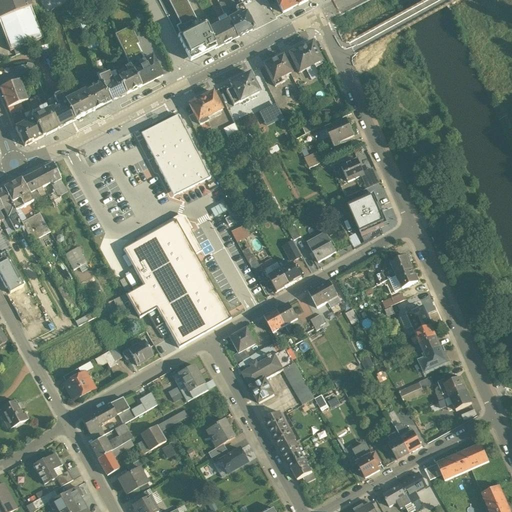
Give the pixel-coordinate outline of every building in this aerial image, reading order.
[(0,0),(0,26),(10,52),(43,40),(27,0),(0,0)] [(176,27),(180,37),(199,28),(185,0),(169,0),(182,25),(176,27)] [(274,0),(282,15),(297,7),(298,8),(307,3),(306,2),(310,0),(274,0)] [(233,19),(226,4),(219,4),(224,17),(227,21),(233,19)] [(233,19),(227,21),(236,39),(252,32),(253,28),(242,6),(235,9),(239,16),(233,19)] [(227,21),(224,17),(218,20),(221,25),(208,31),(217,50),(236,39),(227,21)] [(205,25),(199,28),(180,37),(177,38),(189,62),(214,50),(215,51),(217,50),(208,31),(205,25)] [(130,67),(141,62),(133,47),(139,44),(131,28),(115,36),(130,67)] [(303,47),(304,48),(296,52),(296,51),(295,51),(290,54),(289,54),(290,55),(289,56),(298,74),(313,67),(315,70),(321,67),(319,63),(321,63),(311,44),(310,45),(310,44),(309,44),(303,47),(304,47),(303,47)] [(49,50),(39,54),(42,60),(51,57),(49,50)] [(141,62),(130,67),(140,88),(162,77),(152,57),(141,62)] [(290,74),(282,58),(264,67),(272,83),(273,83),(275,88),(282,84),(284,82),(282,78),(290,74)] [(130,67),(127,61),(122,64),(125,70),(130,67)] [(23,66),(18,67),(14,69),(19,81),(20,81),(36,74),(33,65),(30,64),(27,64),(26,66),(25,66),(23,66)] [(127,74),(121,78),(119,74),(117,75),(118,79),(126,95),(140,88),(130,67),(125,70),(127,74)] [(108,74),(98,79),(100,83),(111,103),(126,95),(118,79),(112,82),(108,74)] [(249,74),(230,85),(232,89),(239,103),(259,93),(249,74)] [(87,85),(83,77),(79,79),(81,88),(85,86),(87,85)] [(19,81),(0,88),(0,89),(8,109),(20,105),(27,102),(20,81),(19,81)] [(100,83),(87,91),(85,86),(81,88),(84,92),(94,112),(111,103),(100,83)] [(239,103),(232,89),(226,91),(234,106),(239,103)] [(94,112),(84,92),(64,102),(75,122),(94,112)] [(213,93),(189,106),(193,115),(200,127),(208,122),(207,119),(222,111),(213,93)] [(61,94),(53,97),(54,99),(46,103),(48,106),(49,111),(59,130),(75,122),(64,102),(61,96),(61,94)] [(20,105),(8,109),(10,116),(22,110),(20,105)] [(48,106),(31,115),(33,120),(42,138),(59,130),(49,111),(48,106)] [(200,127),(193,115),(188,117),(199,138),(204,136),(200,127)] [(141,135),(173,198),(210,179),(178,116),(141,135)] [(27,120),(21,123),(22,125),(15,129),(24,147),(42,138),(33,120),(28,123),(27,120)] [(347,121),(332,127),(339,144),(354,138),(347,121)] [(305,136),(317,130),(313,122),(301,129),(305,136)] [(332,147),(339,144),(332,127),(325,131),(332,147)] [(309,169),(319,164),(315,154),(304,159),(307,165),(309,169)] [(346,167),(351,165),(350,162),(337,168),(341,178),(345,176),(342,169),(347,167),(346,167)] [(352,165),(352,164),(351,165),(346,167),(347,167),(342,169),(345,176),(348,184),(365,177),(358,162),(352,165)] [(51,165),(21,181),(29,195),(32,194),(36,201),(41,199),(37,191),(51,184),(55,190),(53,191),(54,194),(57,193),(60,198),(68,194),(64,187),(51,165)] [(21,181),(3,190),(15,211),(15,212),(19,210),(33,203),(29,195),(21,181)] [(15,211),(3,190),(0,192),(0,205),(3,210),(7,208),(10,214),(11,213),(15,211)] [(374,194),(348,206),(362,237),(388,225),(374,194)] [(337,196),(327,202),(330,206),(340,202),(337,196)] [(23,214),(22,214),(19,210),(15,212),(25,231),(26,232),(31,229),(26,221),(23,214)] [(15,211),(11,213),(15,222),(13,223),(20,235),(25,231),(15,212),(15,211)] [(39,214),(26,221),(31,229),(26,232),(32,242),(37,252),(43,249),(38,239),(49,233),(39,214)] [(179,218),(136,242),(137,245),(176,223),(195,256),(202,252),(191,233),(193,232),(185,218),(179,218)] [(9,222),(2,226),(5,231),(12,227),(9,222)] [(179,350),(231,320),(195,256),(176,223),(137,245),(124,252),(144,287),(126,297),(140,321),(157,312),(179,350)] [(245,225),(232,231),(237,242),(249,237),(245,225)] [(301,238),(295,226),(288,230),(294,241),(301,238)] [(324,233),(311,241),(313,244),(308,246),(318,264),(336,254),(324,233)] [(261,260),(269,257),(260,236),(252,240),(261,260)] [(293,242),(284,248),(292,262),(301,257),(293,242)] [(77,248),(64,256),(73,271),(86,264),(81,254),(82,252),(80,249),(77,248)] [(10,294),(23,287),(5,254),(0,256),(0,278),(6,289),(7,289),(10,294)] [(407,258),(391,265),(392,267),(397,278),(413,271),(407,258)] [(293,264),(299,274),(308,269),(303,259),(293,264)] [(249,264),(255,275),(261,271),(255,261),(249,264)] [(269,278),(281,271),(277,264),(265,271),(269,278)] [(293,264),(281,271),(290,287),(295,284),(294,284),(302,279),(299,274),(293,264)] [(386,283),(397,278),(392,267),(381,272),(386,283)] [(281,271),(269,278),(277,293),(285,289),(290,287),(281,271)] [(413,271),(397,278),(403,291),(418,284),(413,271)] [(338,297),(330,283),(319,289),(328,303),(338,297)] [(23,287),(10,294),(25,322),(38,315),(23,287)] [(58,289),(71,315),(78,311),(67,291),(65,292),(62,287),(58,289)] [(328,303),(319,289),(309,295),(317,309),(328,303)] [(124,295),(112,301),(116,308),(128,301),(124,295)] [(403,295),(392,299),(395,305),(405,301),(403,295)] [(386,308),(393,306),(391,299),(384,302),(386,308)] [(128,301),(116,308),(120,316),(123,315),(129,325),(139,319),(129,301),(128,301)] [(421,303),(409,308),(412,313),(423,308),(421,303)] [(298,320),(289,306),(277,312),(285,327),(298,320)] [(423,310),(408,316),(412,326),(416,334),(431,327),(423,310)] [(346,315),(352,326),(359,322),(353,311),(346,315)] [(285,327),(277,312),(265,319),(273,334),(285,327)] [(63,323),(57,314),(53,316),(58,325),(63,323)] [(91,314),(75,322),(78,327),(94,319),(91,314)] [(319,314),(315,317),(319,326),(324,323),(319,314)] [(406,329),(412,326),(408,316),(401,319),(406,329)] [(314,317),(309,320),(315,331),(321,328),(319,326),(315,317),(314,317)] [(298,320),(285,327),(288,332),(288,333),(301,326),(298,320)] [(285,327),(273,334),(276,339),(288,332),(285,327)] [(431,327),(416,334),(417,337),(420,345),(436,338),(431,327)] [(254,345),(245,330),(229,339),(238,354),(246,350),(254,345)] [(140,335),(143,342),(144,342),(149,349),(154,347),(146,332),(140,335)] [(420,345),(417,337),(411,339),(415,347),(420,345)] [(436,338),(420,345),(425,355),(425,356),(440,349),(441,349),(436,338)] [(149,349),(144,342),(143,342),(128,351),(131,357),(137,367),(147,361),(146,361),(153,357),(149,349)] [(279,342),(273,346),(278,355),(284,351),(279,342)] [(420,345),(415,347),(419,357),(425,355),(420,345)] [(242,362),(245,368),(257,362),(258,365),(269,360),(268,358),(271,356),(272,358),(278,355),(273,346),(250,358),(242,362)] [(109,353),(115,363),(122,359),(116,349),(109,353)] [(425,356),(427,361),(421,364),(425,374),(448,364),(443,354),(441,349),(440,349),(425,356)] [(238,354),(242,362),(250,358),(246,350),(238,354)] [(258,365),(242,374),(250,389),(266,380),(283,371),(295,365),(286,350),(284,351),(278,355),(272,358),(269,360),(258,365)] [(109,366),(115,363),(109,353),(103,357),(109,366)] [(106,363),(103,356),(96,360),(98,364),(103,365),(106,363)] [(245,368),(240,371),(242,374),(258,365),(257,362),(245,368)] [(295,365),(283,371),(302,406),(314,400),(295,365)] [(204,386),(193,366),(178,375),(189,395),(204,386)] [(78,369),(62,378),(66,384),(81,375),(78,369)] [(66,384),(64,385),(73,402),(91,391),(87,384),(89,383),(84,373),(81,375),(66,384)] [(186,401),(191,399),(189,395),(178,375),(173,378),(179,388),(178,389),(181,393),(184,397),(186,401)] [(430,377),(419,382),(419,383),(423,390),(434,385),(430,377)] [(445,386),(451,383),(449,379),(437,384),(438,388),(437,389),(436,391),(435,392),(435,394),(435,395),(439,404),(450,399),(445,386)] [(451,383),(445,386),(450,399),(466,392),(460,379),(451,383)] [(266,380),(250,389),(259,405),(274,396),(266,380)] [(423,390),(419,383),(398,392),(404,403),(424,394),(423,390)] [(204,386),(189,395),(191,399),(206,390),(204,386)] [(171,398),(181,393),(178,389),(169,394),(171,398)] [(466,392),(450,399),(455,409),(456,412),(472,405),(466,392)] [(174,403),(184,397),(181,393),(171,398),(174,403)] [(141,403),(146,412),(157,405),(150,394),(139,400),(141,403)] [(122,399),(110,406),(116,417),(118,416),(128,410),(122,399)] [(455,409),(450,399),(439,404),(438,404),(441,411),(447,409),(448,412),(455,409)] [(22,416),(14,402),(0,409),(0,414),(1,416),(3,415),(11,430),(28,421),(25,414),(22,416)] [(141,403),(130,409),(135,418),(146,412),(141,403)] [(110,406),(82,422),(89,434),(98,429),(97,427),(99,426),(116,417),(110,406)] [(128,410),(118,416),(123,425),(135,418),(130,409),(128,410)] [(475,410),(462,416),(464,421),(477,416),(475,410)] [(184,411),(157,426),(160,433),(187,417),(184,411)] [(296,442),(280,413),(264,422),(280,451),(295,443),(296,442)] [(223,421),(215,426),(216,426),(207,431),(211,439),(214,438),(219,447),(223,445),(233,439),(223,421)] [(114,440),(106,444),(111,453),(130,441),(136,438),(128,424),(110,434),(114,440)] [(397,432),(401,439),(407,436),(401,425),(395,429),(397,432)] [(98,429),(89,434),(93,441),(104,435),(99,426),(97,427),(98,429)] [(157,426),(140,435),(144,442),(138,445),(144,455),(166,442),(160,433),(157,426)] [(392,445),(401,439),(397,432),(388,437),(392,445)] [(407,436),(401,439),(410,455),(422,448),(413,433),(407,436)] [(106,444),(103,438),(90,446),(97,460),(111,453),(106,444)] [(392,445),(389,446),(393,454),(397,462),(410,455),(401,439),(392,445)] [(111,453),(110,454),(111,456),(112,457),(114,457),(133,446),(130,441),(111,453)] [(295,443),(280,451),(286,461),(301,453),(295,443)] [(219,447),(208,454),(211,459),(226,450),(223,445),(219,447)] [(170,446),(162,450),(166,457),(174,453),(170,446)] [(354,452),(359,462),(357,464),(358,466),(358,465),(366,480),(380,472),(377,466),(381,464),(376,455),(372,457),(371,456),(366,446),(354,452)] [(457,457),(437,465),(442,477),(445,483),(489,463),(481,446),(462,454),(457,456),(457,457)] [(354,452),(351,447),(344,451),(343,451),(352,467),(357,464),(359,462),(354,452)] [(211,459),(214,465),(220,462),(220,461),(230,456),(226,450),(211,459)] [(230,456),(220,461),(220,462),(227,475),(248,463),(241,450),(230,456)] [(112,457),(111,456),(110,454),(111,453),(97,460),(107,477),(119,470),(112,457)] [(301,453),(286,461),(291,471),(306,463),(301,453)] [(55,454),(33,466),(44,486),(54,480),(50,473),(62,467),(55,454)] [(126,467),(130,474),(139,469),(142,467),(139,461),(126,467)] [(220,462),(214,465),(221,478),(227,475),(220,462)] [(306,463),(291,471),(297,482),(302,480),(311,474),(312,474),(306,463)] [(442,477),(437,465),(424,471),(430,482),(442,477)] [(147,485),(139,469),(130,474),(118,481),(127,496),(147,485)] [(68,472),(56,478),(61,488),(73,481),(68,472)] [(311,474),(302,480),(305,485),(314,480),(311,474)] [(419,476),(400,486),(407,498),(415,494),(425,488),(419,476)] [(0,511),(13,511),(17,510),(2,485),(0,485),(0,511)] [(400,486),(383,496),(389,508),(397,504),(407,498),(400,486)] [(58,499),(48,504),(48,505),(52,511),(87,511),(79,498),(81,497),(76,488),(58,499)] [(500,488),(482,496),(489,511),(510,511),(508,507),(500,488)] [(34,503),(46,496),(43,491),(31,498),(34,503)] [(36,511),(48,505),(48,504),(58,499),(54,492),(46,496),(34,503),(31,504),(36,511)] [(144,494),(134,499),(137,504),(146,499),(144,494)] [(411,505),(419,501),(415,494),(407,498),(411,505)] [(137,504),(133,507),(135,511),(156,511),(149,498),(146,499),(137,504)] [(407,498),(397,504),(401,510),(405,508),(411,505),(407,498)]
